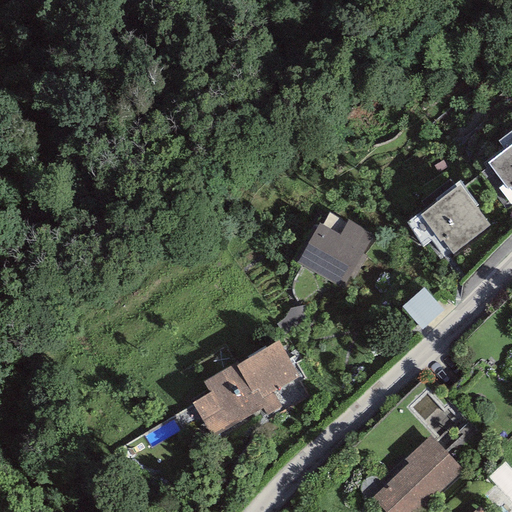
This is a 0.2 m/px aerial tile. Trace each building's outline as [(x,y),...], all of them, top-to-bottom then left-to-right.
[(511,145),(488,163),(507,189),(510,187),(511,190),(511,145)] [(460,185),(420,215),(440,242),(442,241),(452,254),(490,225),(460,185)] [(340,234),(319,223),(297,263),(346,290),(376,236),(348,221),(340,234)] [(443,311),(424,288),(402,307),(422,330),(443,311)] [(210,393),(192,403),(211,437),(262,408),(266,415),(281,406),(273,392),(299,377),(279,342),(237,365),(235,363),(203,381),(210,393)] [(408,463),(371,499),(384,511),(422,511),(465,470),(429,435),(405,460),(408,463)]
